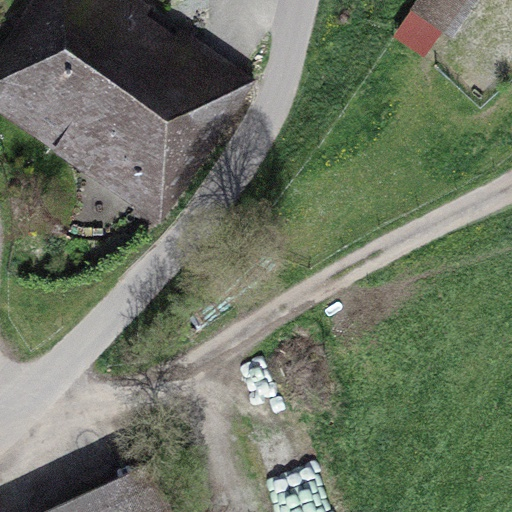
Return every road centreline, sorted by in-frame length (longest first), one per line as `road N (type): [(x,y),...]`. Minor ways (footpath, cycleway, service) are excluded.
road 1 (track): [(19,407),(116,397),(166,381),(342,272),(511,185)]
road 2 (residential): [(300,0),(265,126),(243,162),(198,224),(0,428)]
